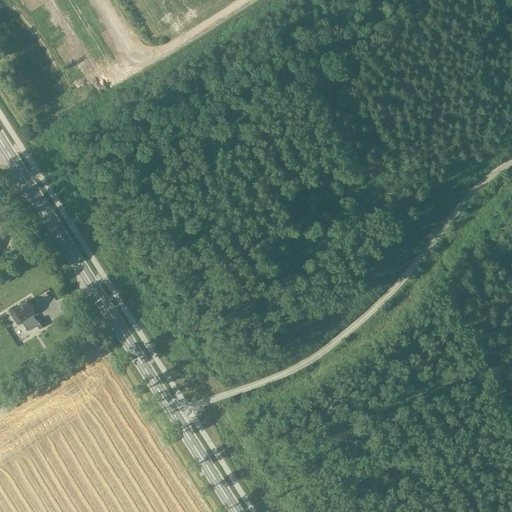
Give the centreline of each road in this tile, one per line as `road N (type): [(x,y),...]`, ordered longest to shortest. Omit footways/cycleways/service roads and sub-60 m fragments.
road 1 (unclassified): [(176,418),(318,353),(379,302),(478,185),(511,162)]
road 2 (secondary): [(176,418),(0,140)]
